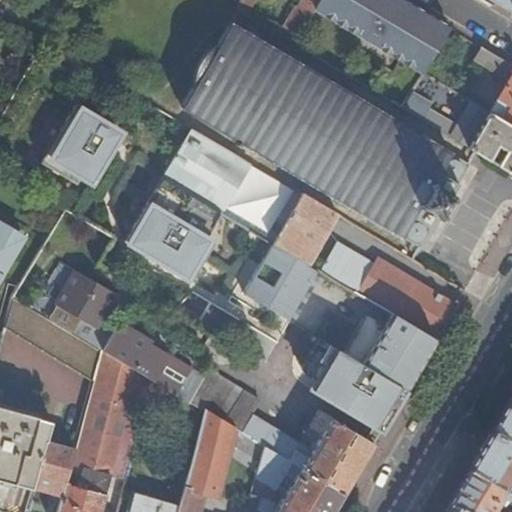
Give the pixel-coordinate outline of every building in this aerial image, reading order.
[(240,0),(234,11),(245,17),(255,0),(240,0)] [(449,29),(399,0),(319,0),(315,9),(423,73),(449,29)] [(511,0),(486,0),(511,15),(511,0)] [(293,45),(309,18),(293,8),(277,37),(293,45)] [(206,51),(192,75),(193,84),(180,107),(418,249),(467,166),(230,25),(215,48),(206,51)] [(511,67),(480,48),(472,61),(506,82),(488,114),(511,129),(511,67)] [(511,129),(488,114),(470,104),(458,127),(427,108),(420,121),(511,174),(511,129)] [(100,123),(73,107),(39,165),(73,185),(77,179),(90,186),(118,139),(116,132),(106,127),(104,130),(98,127),(100,123)] [(251,167),(191,131),(161,181),(172,187),(220,215),(221,216),(251,167)] [(172,187),(161,181),(154,192),(165,200),(172,187)] [(206,240),(221,216),(220,215),(172,187),(165,200),(154,192),(123,244),(149,259),(153,253),(159,256),(156,263),(191,284),(205,260),(197,255),(206,240)] [(306,265),(335,217),(300,196),(289,215),(279,210),(271,223),(280,230),(270,245),(273,247),(297,261),(306,265)] [(0,276),(21,244),(2,233),(5,226),(0,223),(0,276)] [(213,245),(206,240),(197,255),(205,260),(213,245)] [(297,261),(273,247),(262,266),(252,280),(243,295),(268,310),(278,295),(285,281),(297,261)] [(353,295),(370,266),(340,247),(326,254),(315,271),(319,274),(353,295)] [(432,342),(454,306),(375,259),(370,266),(353,295),(389,316),(432,342)] [(306,265),(297,261),(285,281),(307,294),(319,274),(315,271),(306,265)] [(76,318),(69,331),(97,348),(111,327),(100,320),(115,294),(72,268),(52,301),(76,318)] [(307,294),(285,281),(278,295),(299,307),(307,294)] [(278,295),(268,310),(290,323),(299,307),(278,295)] [(69,331),(13,297),(3,333),(91,388),(101,351),(97,348),(69,331)] [(404,390),(432,342),(389,316),(383,327),(365,316),(341,354),(404,390)] [(101,351),(153,382),(187,402),(202,377),(148,345),(150,342),(115,320),(111,327),(97,348),(101,351)] [(393,408),(404,390),(341,354),(316,339),(306,357),(393,408)] [(110,478),(125,483),(153,382),(101,351),(91,388),(71,457),(69,466),(110,478)] [(387,418),(393,408),(306,357),(302,366),(303,372),(312,379),(375,419),(377,420),(387,418)] [(231,389),(205,373),(202,377),(187,402),(204,413),(214,417),(231,389)] [(379,432),(387,418),(377,420),(375,419),(312,379),(306,387),(379,432)] [(214,417),(225,424),(242,395),(231,389),(214,417)] [(342,494),(371,445),(315,411),(306,425),(319,433),(309,450),(250,416),(258,404),(242,395),(225,424),(342,494)] [(511,404),(490,441),(511,453),(511,404)] [(204,413),(178,505),(175,511),(331,511),(342,494),(225,424),(214,417),(204,413)] [(0,482),(30,491),(33,484),(43,450),(49,429),(0,414),(0,482)] [(511,453),(490,441),(468,479),(509,503),(511,504),(511,453)] [(61,492),(69,466),(71,457),(43,450),(33,484),(61,492)] [(55,511),(99,511),(110,478),(69,466),(61,492),(55,511)] [(497,511),(502,505),(506,507),(509,503),(468,479),(448,511),(497,511)] [(175,511),(178,505),(132,492),(126,511),(175,511)]
